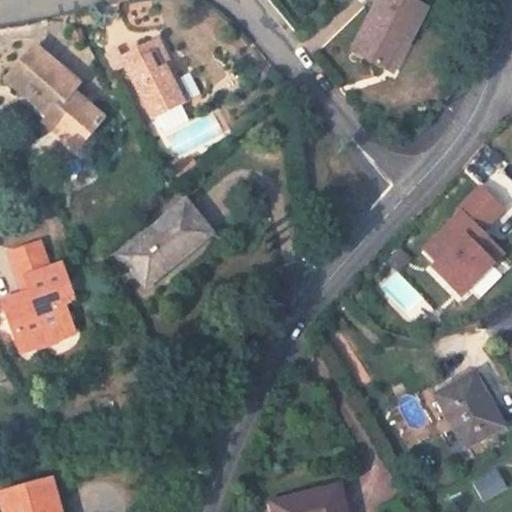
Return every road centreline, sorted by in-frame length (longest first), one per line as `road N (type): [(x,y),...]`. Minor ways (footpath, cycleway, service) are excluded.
road 1 (tertiary): [(411,194),(299,323),(264,379),(209,511)]
road 2 (residential): [(411,194),(230,0)]
road 3 (tertiary): [(499,77),(465,137),(411,194)]
